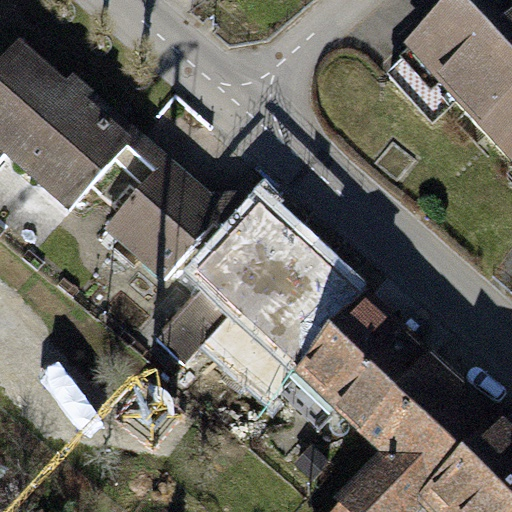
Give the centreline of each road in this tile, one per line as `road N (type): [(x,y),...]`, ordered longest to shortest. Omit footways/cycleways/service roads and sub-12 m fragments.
road 1 (tertiary): [(511,342),(255,119)]
road 2 (tertiary): [(255,119),(122,0)]
road 3 (residential): [(362,0),(255,119)]
